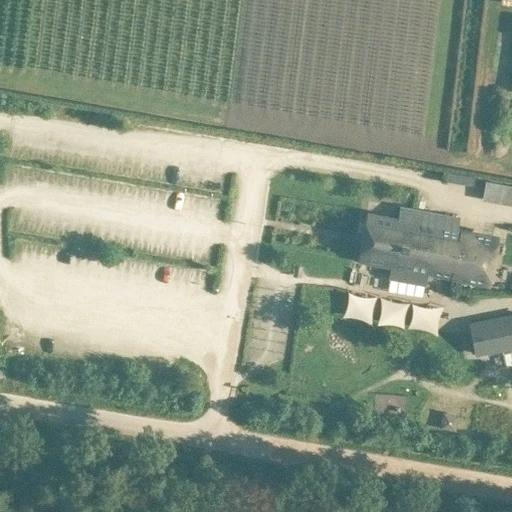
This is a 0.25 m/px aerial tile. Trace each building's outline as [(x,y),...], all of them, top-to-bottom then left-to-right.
[(511,0),(498,0),(497,38),(511,38),(511,0)] [(447,180),(474,183),(475,174),(448,172),(447,180)] [(366,213),(358,259),(489,283),(497,238),(449,229),(451,216),(399,207),(397,219),(366,213)] [(475,353),(511,345),(511,342),(511,336),(511,335),(511,316),(469,325),(475,353)] [(412,358),(422,372),(457,348),(447,334),(412,358)]
